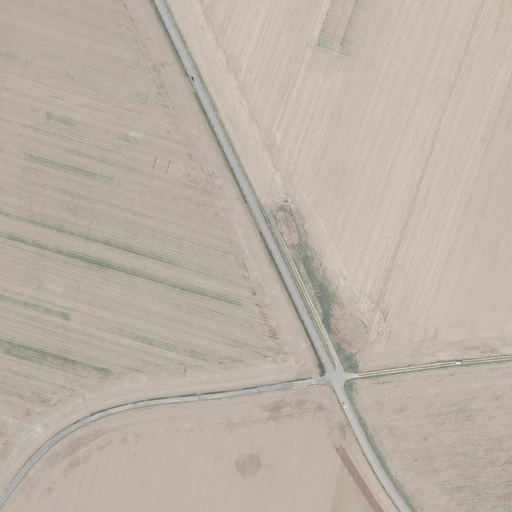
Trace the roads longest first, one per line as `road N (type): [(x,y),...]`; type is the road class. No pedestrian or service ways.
road 1 (secondary): [(157,0),(365,447),(407,511)]
road 2 (track): [(334,378),(511,356)]
